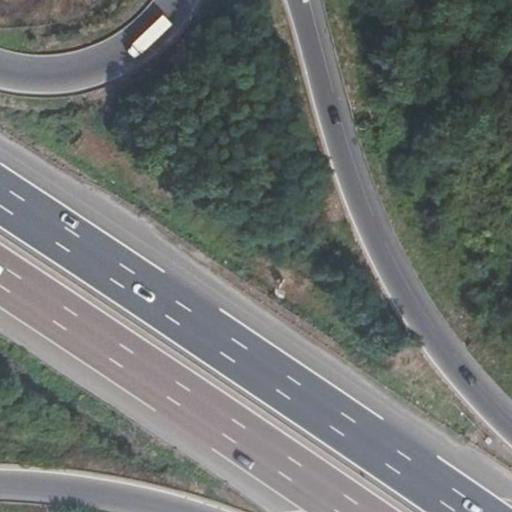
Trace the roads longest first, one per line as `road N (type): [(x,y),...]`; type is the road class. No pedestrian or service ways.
road 1 (motorway): [(471,511),(0,195)]
road 2 (motorway): [(511,419),(454,370),(382,252),(297,0)]
road 3 (motorway): [(0,275),(352,511)]
road 4 (motorway): [(173,0),(124,56),(86,71),(0,73)]
road 5 (motorway): [(0,485),(172,511)]
